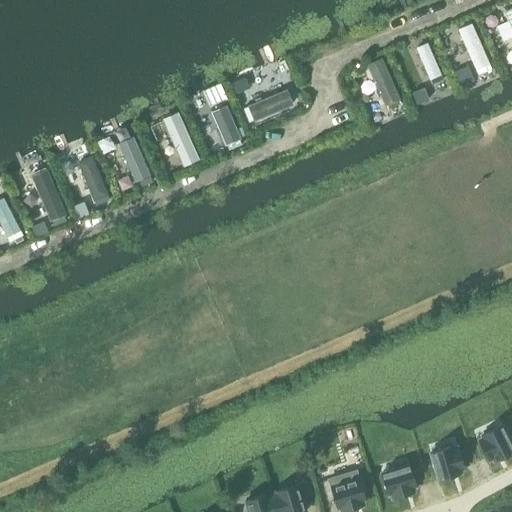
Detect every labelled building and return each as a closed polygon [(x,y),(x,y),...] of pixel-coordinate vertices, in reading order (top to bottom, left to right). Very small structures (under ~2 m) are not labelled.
[(475,435),(473,446),(474,450),(477,454),(488,461),(511,450),(511,444),(500,424),(481,430),(475,435)] [(435,446),(430,446),(434,463),(439,477),(457,472),(459,468),(455,458),(452,445),(452,443),(445,442),(435,446)] [(373,476),(366,481),(374,497),(378,501),(413,492),(409,483),(405,474),(403,466),(396,465),(389,466),(373,470),(373,476)] [(348,481),(331,486),(338,508),(341,507),(342,511),(364,505),(362,501),(365,500),(362,490),(354,493),(348,481)] [(267,494),(246,501),(248,511),(305,511),(306,511),(297,485),(276,492),(277,494),(268,497),(267,494)]
